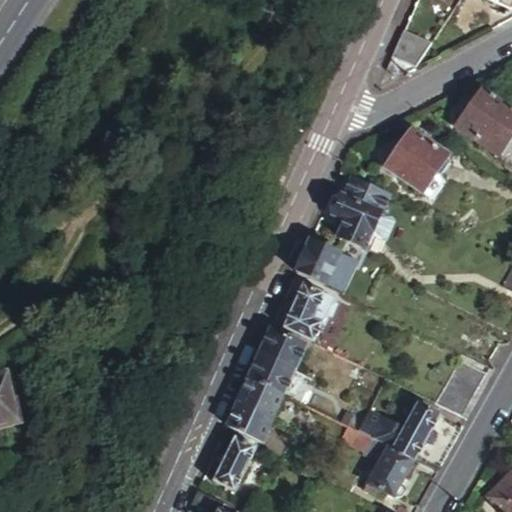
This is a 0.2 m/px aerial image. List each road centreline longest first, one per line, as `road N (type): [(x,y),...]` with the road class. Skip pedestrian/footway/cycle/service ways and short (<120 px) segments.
road 1 (tertiary): [(330,117),(151,511)]
road 2 (residential): [(330,117),(380,113),(511,44)]
road 3 (residential): [(434,511),(511,377)]
road 4 (tertiary): [(383,0),(330,117)]
